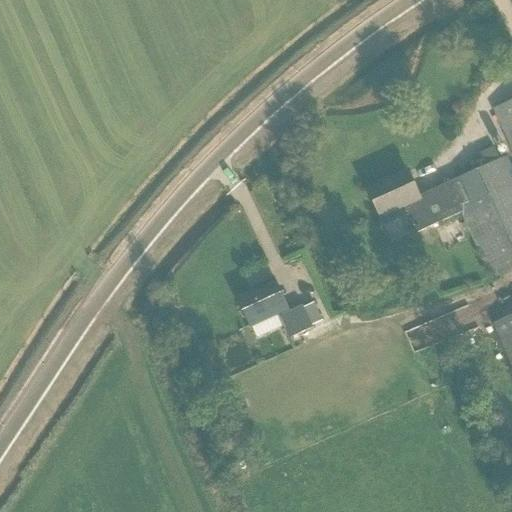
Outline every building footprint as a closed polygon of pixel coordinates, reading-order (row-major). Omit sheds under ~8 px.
[(485,167),(448,184),(449,185),(420,199),(408,172),(368,190),(380,218),(406,206),(415,227),(458,207),(493,283),(511,273),(511,101),(493,110),(511,151),(511,170),(506,158),(498,161),(485,167)] [(492,149),(480,154),(485,167),(498,161),(492,149)] [(289,338),(313,327),(313,326),(304,308),(303,305),(289,312),(273,278),(260,285),(262,288),(238,300),(251,326),(277,314),(289,338)] [(313,304),(304,308),(313,326),(322,321),(313,304)] [(511,365),(511,315),(494,323),(511,365)] [(207,364),(196,370),(204,385),(215,379),(207,364)]
